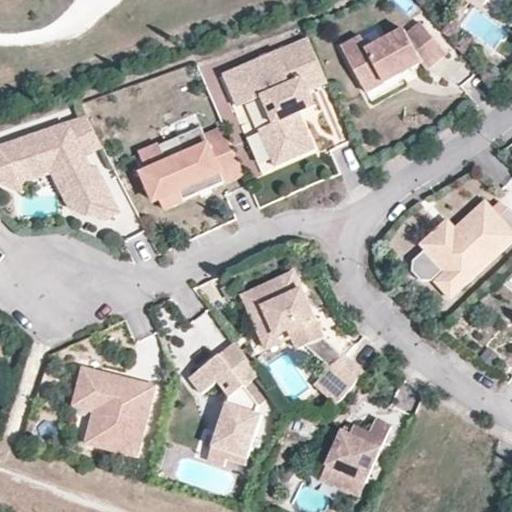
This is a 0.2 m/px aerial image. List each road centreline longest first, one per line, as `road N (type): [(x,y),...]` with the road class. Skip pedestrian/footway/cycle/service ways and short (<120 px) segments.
road 1 (residential): [(47,279),(79,299),(175,274),(289,220),(365,217)]
road 2 (residential): [(511,414),(455,379),(362,298),(350,252),(365,217)]
road 3 (residential): [(365,217),(511,113)]
road 4 (track): [(0,464),(126,511)]
